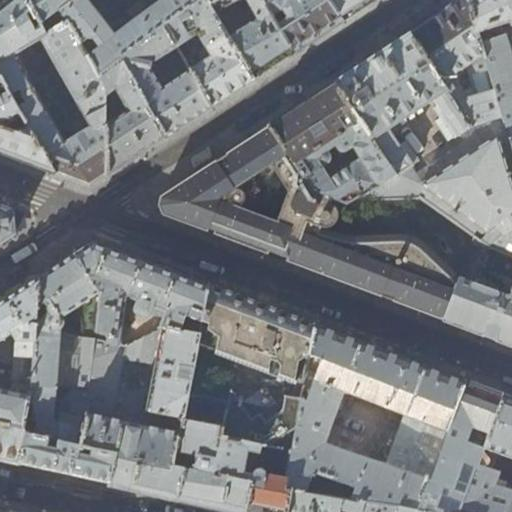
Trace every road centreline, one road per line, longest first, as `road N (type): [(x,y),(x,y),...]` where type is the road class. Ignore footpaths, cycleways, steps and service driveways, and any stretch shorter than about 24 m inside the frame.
road 1 (tertiary): [(86,211),(511,367)]
road 2 (tertiary): [(86,211),(410,0)]
road 3 (residential): [(125,511),(0,484)]
